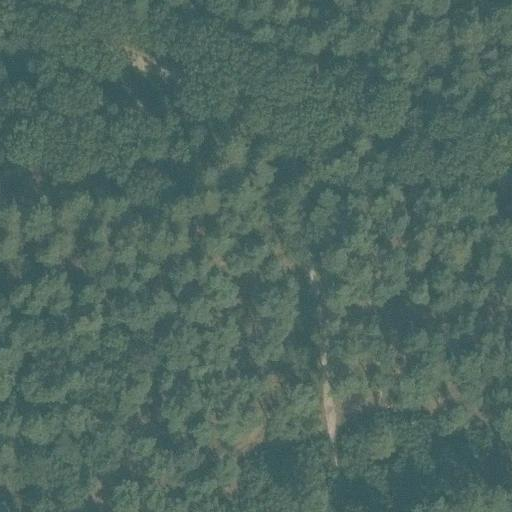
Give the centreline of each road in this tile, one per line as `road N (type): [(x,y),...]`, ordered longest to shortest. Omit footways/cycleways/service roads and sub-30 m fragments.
road 1 (track): [(325,126),(299,176),(347,511)]
road 2 (track): [(0,25),(325,126)]
road 3 (track): [(325,126),(511,185)]
